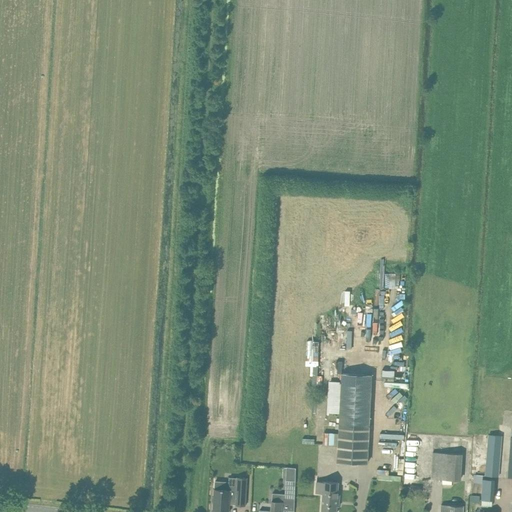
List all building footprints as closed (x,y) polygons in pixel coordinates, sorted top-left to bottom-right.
[(372,375),(342,373),(341,389),(335,389),(334,400),(340,401),(339,433),(324,432),(323,444),(338,445),(337,462),(367,463),(372,375)] [(501,436),(487,435),(484,475),(498,476),(501,436)] [(458,481),(460,454),(432,452),(430,479),(458,481)] [(474,475),(474,483),(482,483),(482,500),(482,505),(492,506),(492,500),(494,500),(495,479),(483,479),(483,475),(474,475)] [(214,489),(213,511),(216,511),(228,511),(229,504),(235,504),(235,505),(245,506),(247,478),(237,477),(237,478),(229,478),(229,482),(228,490),(214,489)] [(336,511),(337,507),(339,507),(340,490),(338,490),(338,482),(324,481),(323,482),(317,482),(316,493),(323,494),(321,511),(336,511)] [(262,510),(260,510),(259,511),(283,511),(283,510),(293,511),(294,495),(273,494),(271,507),(262,506),(262,510)]
